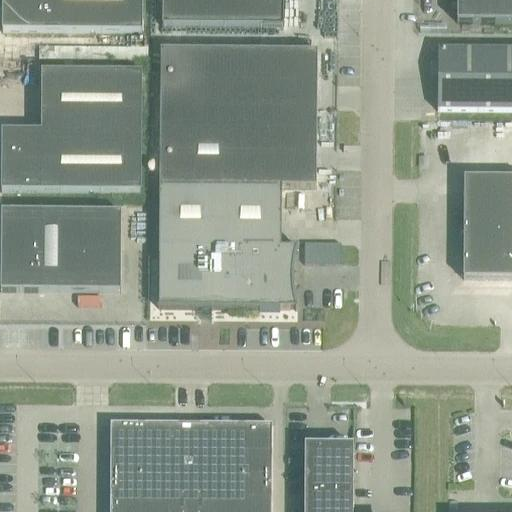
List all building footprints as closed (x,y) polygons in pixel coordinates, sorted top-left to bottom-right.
[(141,35),(141,0),(1,0),(1,34),(141,35)] [(161,0),(161,29),(282,30),(282,0),(161,0)] [(511,0),(456,0),(456,25),(511,25),(511,0)] [(511,52),(437,52),(437,113),(511,113),(511,52)] [(159,189),(157,311),(209,311),(258,311),(295,311),(295,313),(297,312),(294,303),(293,295),(292,286),(292,277),(293,268),(295,259),(297,250),(295,250),(295,251),(280,251),(280,190),(315,190),(317,55),(213,54),(160,53),(159,189)] [(141,75),(41,74),(40,134),(1,134),(0,194),(140,195),(141,75)] [(511,281),(511,180),(463,181),(462,281),(511,281)] [(120,295),(120,215),(0,214),(0,294),(120,295)] [(304,246),(304,267),(335,267),(338,267),(340,267),(340,246),(338,246),(335,246),(304,246)] [(270,511),(271,428),(110,427),(109,511),(270,511)] [(351,511),(353,448),(304,448),(303,511),(351,511)]
